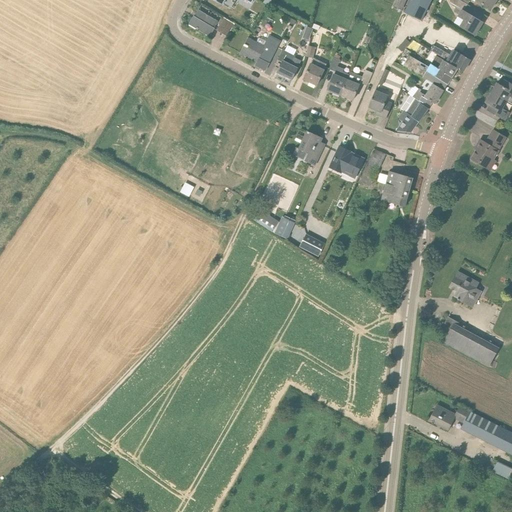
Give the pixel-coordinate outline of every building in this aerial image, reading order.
[(402,11),(406,0),(395,0),(393,6),(402,11)] [(431,0),(410,0),(404,13),(421,21),(431,0)] [(460,0),(451,0),(449,3),(460,10),(457,16),(463,20),(459,26),(475,36),(483,23),(464,11),(468,4),(460,0)] [(460,0),(468,4),(470,0),(473,0),(475,1),(475,0),(491,10),(497,0),(460,0)] [(210,36),(211,35),(214,29),(214,28),(218,21),(198,10),(196,14),(197,14),(195,18),(193,17),(189,23),(197,28),(196,28),(210,36)] [(235,24),(223,18),(216,31),(227,37),(235,24)] [(269,64),(281,41),(269,35),(263,46),(249,38),(241,54),(256,62),(254,66),(265,71),(269,64)] [(397,48),(402,52),(410,42),(406,38),(397,48)] [(412,40),(408,49),(415,53),(420,44),(412,40)] [(313,58),(315,47),(309,46),(306,57),(313,58)] [(433,46),(431,51),(448,59),(446,62),(459,69),(464,71),(470,60),(454,50),(451,56),(433,46)] [(283,61),(277,72),(292,80),(298,68),(297,68),(300,62),(294,59),(295,56),(283,50),(278,59),(283,61)] [(463,72),(464,71),(459,69),(446,62),(448,59),(431,51),(430,51),(446,60),(446,61),(443,60),(436,56),(430,64),(428,67),(409,56),(407,60),(404,58),(400,65),(403,66),(402,66),(421,77),(433,83),(445,89),(458,69),(463,72)] [(335,71),(328,91),(341,96),(348,80),(347,79),(350,72),(349,74),(342,72),(344,69),(337,67),(340,60),(339,60),(340,56),(335,54),(333,58),(329,69),(335,71)] [(311,63),(304,80),(317,86),(324,70),(326,64),(313,58),(311,63)] [(382,86),(389,71),(385,69),(378,84),(382,86)] [(341,96),(352,100),(353,101),(360,84),(359,84),(359,83),(367,86),(372,73),(365,70),(362,77),(350,72),(347,79),(348,80),(341,96)] [(435,104),(444,90),(445,89),(433,83),(421,77),(432,84),(427,93),(419,88),(417,87),(411,95),(413,96),(412,97),(415,99),(419,103),(429,108),(432,102),(435,104)] [(491,93),(506,101),(509,96),(511,97),(511,84),(504,80),(501,85),(497,83),(491,93)] [(380,116),(387,119),(393,104),(386,101),(388,95),(376,90),(369,107),(381,112),(380,116)] [(506,101),(491,93),(486,102),(490,105),(487,111),(502,119),(506,111),(502,109),(506,101)] [(397,118),(403,122),(396,131),(411,132),(415,127),(429,108),(419,103),(415,99),(406,113),(403,110),(397,118)] [(506,138),(493,130),(485,143),(480,140),(474,149),(476,150),(470,160),(475,164),(476,162),(490,171),(496,161),(493,160),(499,151),(498,151),(506,138)] [(320,137),(307,132),(299,149),(309,154),(306,161),(315,165),(325,144),(318,141),(320,137)] [(351,152),(339,146),(329,168),(341,174),(342,173),(355,180),(364,160),(350,154),(351,152)] [(370,186),(383,159),(386,154),(375,148),(358,183),(370,186)] [(387,184),(409,191),(413,178),(390,171),(387,184)] [(382,200),(405,207),(409,191),(387,184),(382,183),(381,190),(385,191),(382,200)] [(282,217),(275,233),(287,239),(295,222),(282,217)] [(273,218),(266,229),(272,232),(279,222),(273,218)] [(325,244),(306,234),(300,247),(318,257),(325,244)] [(458,300),(473,308),(482,291),(476,288),(479,283),(457,272),(449,287),(461,293),(458,300)] [(444,345),(489,369),(499,348),(458,325),(459,322),(448,317),(441,331),(449,335),(444,345)] [(455,418),(456,415),(455,415),(436,405),(429,420),(449,430),(455,418)] [(511,432),(460,406),(455,415),(456,415),(455,418),(464,422),(461,428),(511,454),(511,432)] [(508,477),(511,467),(511,466),(498,460),(493,470),(508,477)]
